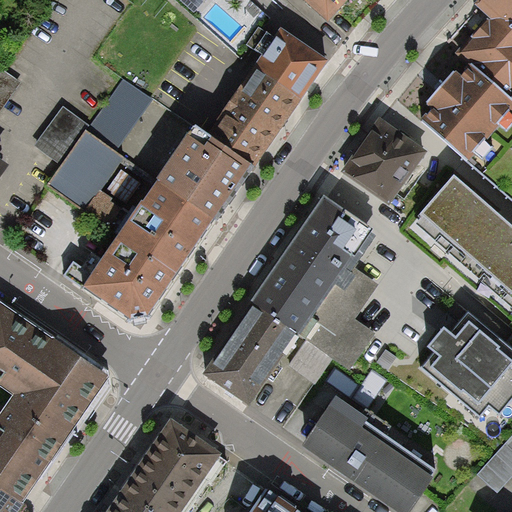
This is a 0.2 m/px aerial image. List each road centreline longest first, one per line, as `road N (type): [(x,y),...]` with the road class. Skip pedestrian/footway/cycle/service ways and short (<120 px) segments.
road 1 (primary): [(160,377),(374,72),(438,0)]
road 2 (residential): [(160,377),(355,511)]
road 3 (residential): [(0,268),(160,377)]
road 4 (primary): [(68,511),(160,377)]
